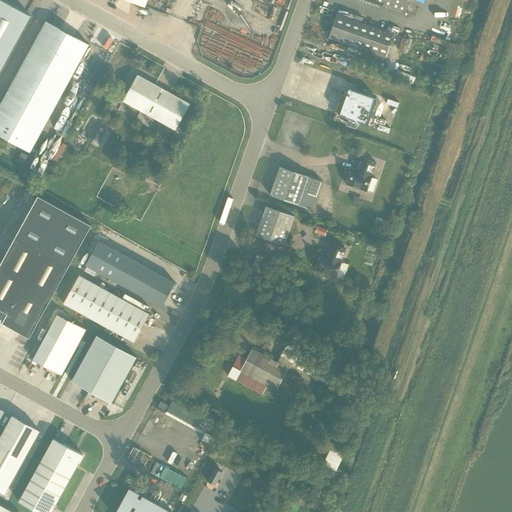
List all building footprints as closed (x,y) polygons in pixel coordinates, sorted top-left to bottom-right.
[(0,0),(0,72),(31,16),(1,0),(0,0)] [(410,0),(361,0),(405,16),(410,0)] [(394,34),(337,14),(329,38),(386,58),(394,34)] [(89,44),(46,21),(0,105),(0,132),(31,150),(89,44)] [(190,103),(138,74),(123,101),(176,130),(190,103)] [(377,99),(349,89),(339,115),(349,119),(347,125),(356,128),(359,122),(368,125),(377,99)] [(107,130),(96,124),(87,140),(98,146),(107,130)] [(415,141),(397,134),(392,146),(411,153),(415,141)] [(67,145),(63,143),(51,164),(55,166),(67,145)] [(352,168),(350,172),(346,184),(367,191),(372,175),(376,163),(362,157),(357,170),(352,168)] [(299,205),(309,176),(280,166),(270,195),(299,205)] [(295,216),(266,206),(256,235),(284,245),(295,216)] [(69,267),(15,237),(0,265),(0,309),(8,313),(3,323),(30,337),(69,267)] [(176,283),(99,241),(86,265),(162,307),(176,283)] [(327,256),(321,254),(315,270),(336,277),(342,261),(341,261),(346,249),(331,244),(327,256)] [(250,273),(261,277),(267,258),(256,254),(250,273)] [(134,342),(150,313),(79,275),(64,303),(134,342)] [(48,333),(47,333),(33,359),(61,375),(76,348),(86,329),(57,315),(48,333)] [(341,322),(339,317),(333,319),(335,325),(341,322)] [(235,332),(223,326),(219,333),(232,339),(235,332)] [(72,381),(111,402),(137,357),(97,335),(72,381)] [(302,349),(291,343),(285,354),(296,360),(295,362),(333,383),(338,372),(301,352),(302,349)] [(287,370),(288,368),(252,349),(240,371),(235,380),(262,394),(267,385),(276,390),(274,395),(295,407),(309,382),(293,373),(287,370)] [(168,405),(161,401),(158,406),(165,410),(168,405)] [(308,429),(319,425),(315,412),(304,415),(308,429)] [(0,490),(5,493),(40,430),(12,415),(0,437),(0,490)] [(51,511),(83,454),(54,438),(19,501),(38,511),(51,511)] [(141,443),(132,459),(149,469),(157,453),(141,443)] [(344,451),(333,446),(324,464),(321,469),(332,474),(334,469),(336,470),(343,456),(341,456),(344,451)] [(207,481),(215,485),(223,472),(215,467),(207,481)] [(129,489),(116,511),(129,511),(131,510),(134,511),(171,511),(143,496),(141,500),(138,498),(140,494),(129,489)]
